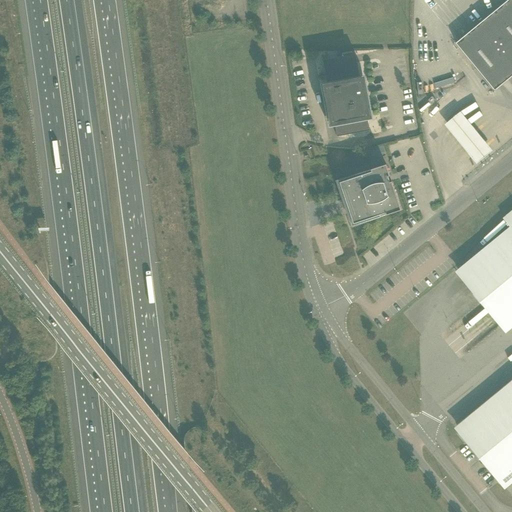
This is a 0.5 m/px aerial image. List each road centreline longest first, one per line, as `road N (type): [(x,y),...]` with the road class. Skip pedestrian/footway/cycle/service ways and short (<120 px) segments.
road 1 (motorway): [(169,511),(97,0)]
road 2 (motorway): [(133,511),(65,0)]
road 3 (motorway): [(39,0),(106,511)]
road 4 (secondary): [(215,511),(0,246)]
road 5 (secondary): [(0,258),(206,511)]
road 6 (tertiary): [(266,0),(298,235),(318,310)]
road 7 (unclassified): [(318,310),(351,292),(511,159)]
road 8 (tertiary): [(318,310),(351,375),(403,442)]
road 9 (tertiary): [(417,431),(318,310)]
road 10 (unknown): [(460,395),(437,352),(435,328),(439,308),(461,281)]
road 11 (unclassified): [(511,354),(417,431)]
road 12 (unclassified): [(0,396),(36,511)]
